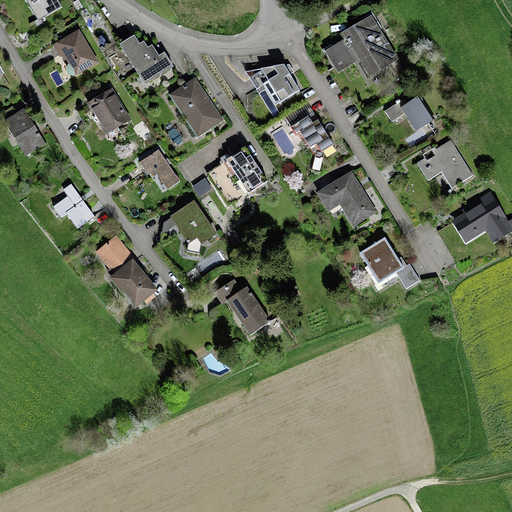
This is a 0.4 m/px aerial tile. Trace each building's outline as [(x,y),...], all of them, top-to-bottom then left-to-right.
[(56,0),(33,0),(42,17),(62,11),(56,0)] [(376,19),(339,41),(365,86),(403,64),(376,19)] [(79,30),(52,46),(73,81),(100,65),(79,30)] [(145,59),(154,53),(151,49),(145,52),(135,36),(122,44),(138,71),(149,65),(145,59)] [(149,65),(138,71),(147,86),(174,70),(165,55),(157,59),(154,53),(145,59),(149,65)] [(269,103),(297,86),(281,58),(237,67),(250,91),(258,85),(269,103)] [(198,75),(171,91),(200,137),(227,120),(198,75)] [(419,93),(385,112),(404,147),(439,128),(419,93)] [(110,94),(85,110),(103,137),(127,120),(110,94)] [(364,95),(353,102),(365,120),(376,114),(364,95)] [(310,104),(291,116),(316,156),(335,144),(310,104)] [(23,109),(3,124),(23,153),(44,139),(23,109)] [(456,139),(429,155),(451,193),(478,177),(456,139)] [(246,142),(207,166),(230,203),(269,179),(246,142)] [(162,143),(139,157),(149,173),(158,168),(169,185),(183,176),(162,143)] [(401,159),(392,164),(400,177),(408,173),(401,159)] [(352,162),(314,184),(329,211),(342,203),(354,224),(380,209),(352,162)] [(81,180),(58,197),(80,225),(103,208),(81,180)] [(493,187),(449,210),(468,244),(511,221),(493,187)] [(197,196),(171,213),(193,246),(218,229),(197,196)] [(392,231),(366,247),(385,278),(411,262),(392,231)] [(115,232),(97,247),(115,269),(109,274),(138,307),(162,286),(135,255),(115,232)] [(249,281),(226,296),(251,334),(275,319),(249,281)]
